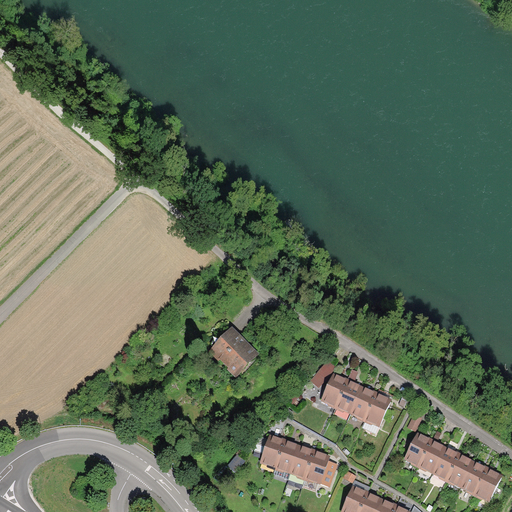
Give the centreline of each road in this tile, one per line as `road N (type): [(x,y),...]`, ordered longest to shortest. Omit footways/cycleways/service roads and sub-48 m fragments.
road 1 (residential): [(133,180),(262,296),(511,454)]
road 2 (residential): [(133,180),(0,313)]
road 3 (residential): [(0,53),(133,180)]
road 4 (tertiary): [(139,460),(71,438),(15,463)]
